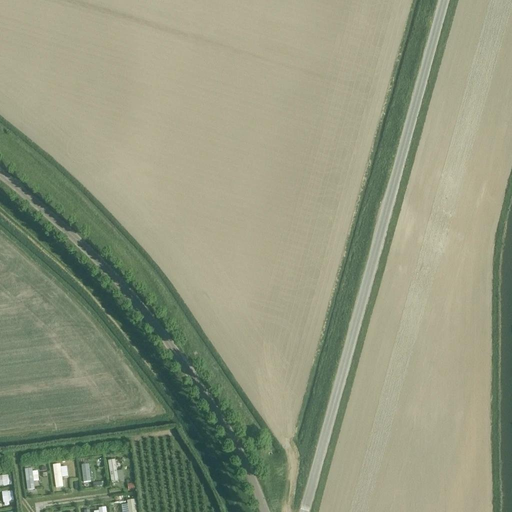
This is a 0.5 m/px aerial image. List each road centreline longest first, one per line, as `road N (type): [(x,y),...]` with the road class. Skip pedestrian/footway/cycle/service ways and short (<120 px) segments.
road 1 (unclassified): [(304,511),(444,0)]
road 2 (unclassified): [(263,511),(235,446),(176,354),(95,258),(0,173)]
